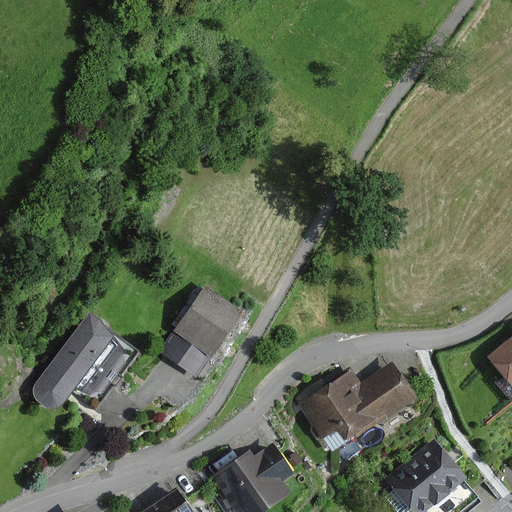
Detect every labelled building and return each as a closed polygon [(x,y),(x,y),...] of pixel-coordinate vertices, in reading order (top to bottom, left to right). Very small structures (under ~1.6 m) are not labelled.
[(244,313),(205,287),(159,353),(179,366),(198,379),(244,313)] [(118,332),(89,311),(38,379),(35,385),(35,391),(37,397),(40,402),(45,405),(51,407),(57,407),(62,404),(67,400),(75,388),(91,396),(94,391),(105,392),(126,363),(122,354),(125,350),(114,337),(118,332)] [(511,337),(487,358),(504,378),(497,384),(511,401),(511,337)] [(360,384),(349,367),(340,374),(342,377),(299,406),(313,426),(312,430),(317,437),(322,439),(332,454),(349,442),(348,440),(356,435),(358,438),(388,417),(389,419),(418,399),(392,362),(360,384)] [(402,511),(408,508),(412,511),(427,511),(468,480),(433,437),(384,477),(389,484),(380,492),(395,511),(402,511)] [(251,450),(212,476),(236,511),(266,511),(292,494),(284,483),(296,475),(292,469),(302,462),(295,452),(284,459),(274,444),(255,456),(251,450)] [(193,511),(177,488),(140,511),(193,511)] [(226,499),(222,502),(228,510),(232,508),(226,499)]
